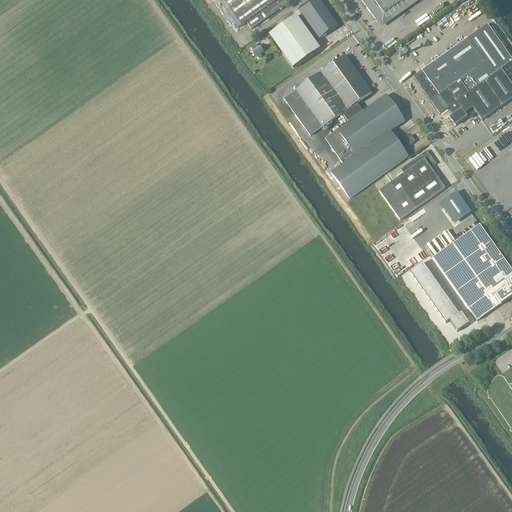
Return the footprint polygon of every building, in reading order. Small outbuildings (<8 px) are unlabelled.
[(218,0),(238,28),(246,23),(251,29),(280,9),(281,10),(283,9),(282,8),(287,4),(284,0),(218,0)] [(318,0),(301,13),(319,39),(338,26),(318,0)] [(361,0),(375,20),(403,0),(361,0)] [(407,17),(416,12),(415,11),(419,9),(418,7),(406,15),(407,17)] [(269,35),(293,69),(320,50),(296,17),(269,35)] [(440,114),(448,108),(453,115),(449,118),(455,126),(467,117),(465,114),(473,108),(482,121),(511,99),(511,85),(501,70),(511,62),(511,59),(487,25),(413,77),(440,114)] [(258,59),(262,56),(260,54),(263,52),(261,48),(260,49),(256,44),(251,48),(253,51),(251,52),(255,58),(257,56),(258,59)] [(331,173),(349,199),(408,157),(390,132),(405,121),(386,96),(363,112),(357,103),(372,93),(345,56),(296,91),(322,128),(342,114),(348,123),(337,131),(353,152),(340,161),(343,165),(331,173)] [(411,135),(404,140),(409,146),(415,142),(411,135)] [(398,178),(379,191),(400,221),(445,189),(431,168),(436,164),(427,151),(401,170),(402,172),(396,176),(398,178)] [(456,192),(440,204),(451,221),(468,209),(456,192)] [(511,270),(480,225),(432,258),(477,322),(501,304),(502,305),(511,297),(511,270)] [(420,274),(426,269),(422,263),(416,268),(420,274)] [(420,274),(416,268),(410,272),(414,278),(420,274)] [(424,279),(430,275),(426,269),(420,274),(424,279)] [(424,279),(420,274),(414,278),(418,284),(424,279)] [(435,281),(430,275),(424,279),(428,285),(435,281)] [(428,285),(424,279),(418,284),(422,290),(428,285)] [(432,291),(438,286),(435,281),(428,285),(432,291)] [(432,291),(428,285),(422,290),(426,295),(432,291)] [(436,296),(442,292),(438,286),(432,291),(436,296)] [(436,296),(432,291),(426,295),(430,301),(436,296)] [(447,298),(442,292),(436,296),(440,302),(447,298)] [(440,302),(436,296),(430,301),(434,307),(440,302)] [(444,308),(450,303),(447,298),(440,302),(444,308)] [(444,308),(440,302),(434,307),(438,312),(444,308)] [(448,313),(454,309),(450,303),(444,308),(448,313)] [(448,313),(444,308),(438,312),(442,318),(448,313)] [(455,317),(458,314),(454,309),(448,313),(452,319),(455,317)] [(452,319),(448,313),(442,318),(446,324),(449,321),(452,319)] [(468,322),(461,313),(458,314),(455,317),(463,328),(469,324),(468,322)] [(463,328),(455,317),(452,319),(449,321),(456,331),(457,332),(463,328)]
